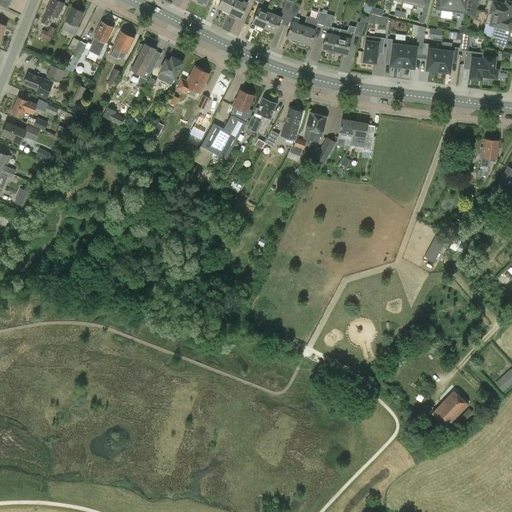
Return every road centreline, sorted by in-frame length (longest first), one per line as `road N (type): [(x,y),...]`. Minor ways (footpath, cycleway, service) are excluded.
road 1 (secondary): [(511,108),(323,82),(130,0)]
road 2 (track): [(397,427),(496,327)]
